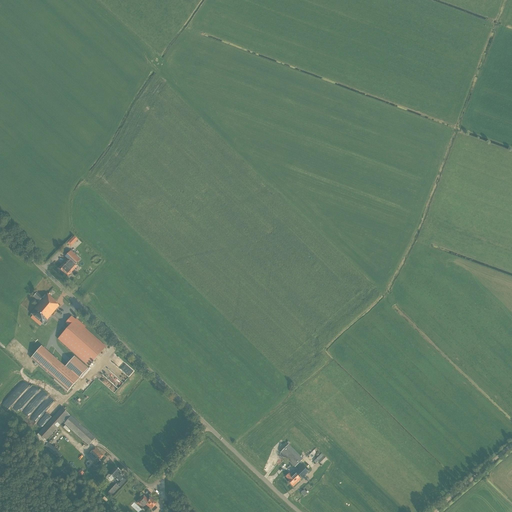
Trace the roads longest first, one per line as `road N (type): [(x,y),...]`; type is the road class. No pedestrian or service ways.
road 1 (unclassified): [(207,425),(0,227)]
road 2 (unclassified): [(299,511),(207,425)]
